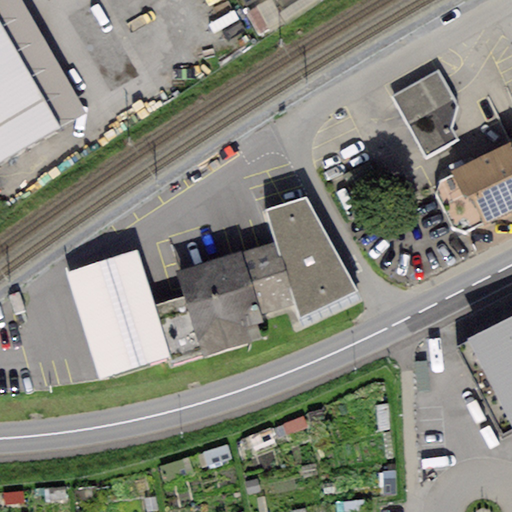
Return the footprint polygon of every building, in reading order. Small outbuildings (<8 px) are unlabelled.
[(21,0),(0,0),(0,21),(62,127),(87,112),(21,0)] [(0,163),(62,127),(0,21),(0,163)] [(437,73),(392,98),(401,115),(426,159),(457,142),(451,131),(458,110),(446,89),(437,73)] [(511,145),(450,176),(451,178),(439,184),(435,197),(452,231),(466,235),(511,214),(511,145)] [(185,298),(154,307),(170,359),(173,365),(262,339),(258,323),(295,310),(298,318),(357,289),(306,198),(266,211),(276,243),(176,270),(185,298)] [(154,307),(136,253),(67,275),(102,381),(170,359),(154,307)] [(511,315),(468,338),(511,426),(511,315)]
